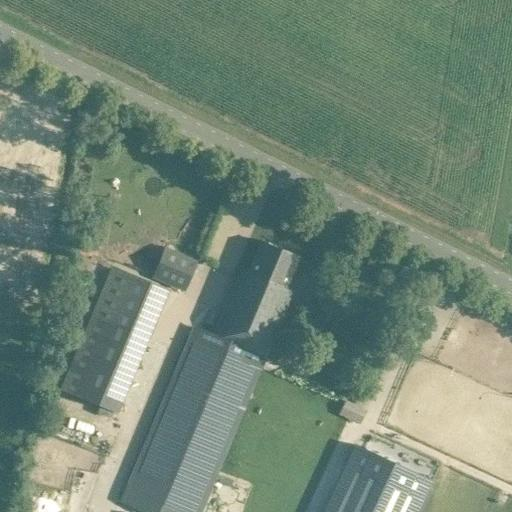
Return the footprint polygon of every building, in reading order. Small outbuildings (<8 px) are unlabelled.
[(0,111),(0,219),(34,123),(0,111)] [(193,324),(119,499),(148,511),(201,511),(218,471),(260,370),(265,358),(278,363),(297,318),(284,313),(288,303),(293,292),(293,291),(285,288),(288,281),(298,256),(262,241),(254,259),(248,273),(240,270),(214,334),(193,324)] [(166,248),(154,277),(185,291),(198,261),(166,248)] [(90,313),(60,389),(117,412),(149,337),(90,313)] [(321,511),(418,511),(433,482),(353,445),(321,511)]
